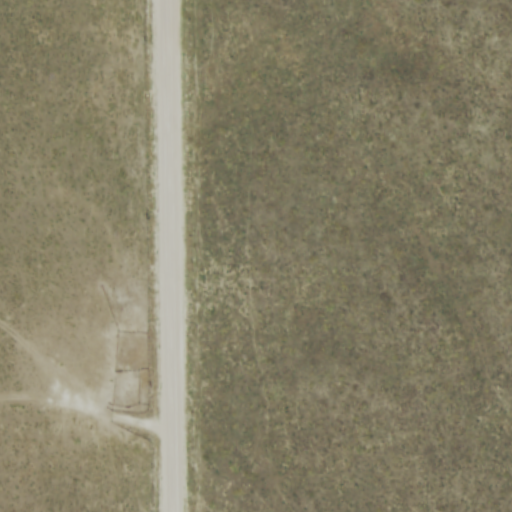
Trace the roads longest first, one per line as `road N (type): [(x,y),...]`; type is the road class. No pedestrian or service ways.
road 1 (residential): [(172,511),(166,0)]
road 2 (track): [(173,430),(112,412),(0,322)]
